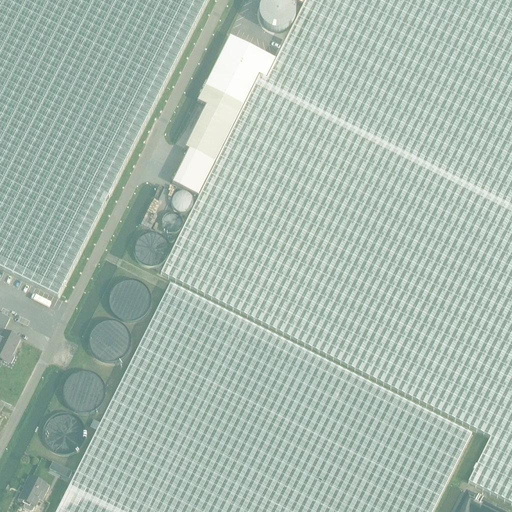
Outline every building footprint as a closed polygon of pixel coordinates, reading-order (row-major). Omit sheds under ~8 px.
[(0,0),(0,269),(57,298),(105,204),(100,201),(104,194),(109,196),(187,40),(207,0),(0,0)] [(511,505),(511,0),(305,0),(303,6),(276,61),(266,81),(259,77),(216,165),(199,198),(161,275),(490,439),(468,484),(511,505)] [(292,18),(292,15),(291,12),(290,9),(288,6),(286,4),(283,2),(279,1),(275,0),(271,0),(268,1),(265,3),(263,5),(260,8),(258,11),(257,14),(257,18),(257,21),(258,24),(259,27),(261,30),(263,32),(266,34),(269,35),(274,36),(278,36),(281,35),(284,33),(286,31),(289,28),(291,25),(292,22),(292,18)] [(216,165),(259,77),(266,81),(276,61),(260,53),(259,55),(230,40),(222,58),(220,57),(197,103),(206,107),(185,149),(189,151),(216,165)] [(189,151),(173,184),(199,198),(216,165),(189,151)] [(193,204),(193,203),(193,201),(192,199),(190,196),(187,193),(184,192),(182,192),(180,192),(177,193),(174,195),(172,197),(171,199),(171,201),(170,203),(170,206),(171,207),(172,210),(174,211),(175,213),(177,214),(181,215),(183,215),(186,214),(188,213),(190,211),(192,208),(193,206),(193,204)] [(182,227),(182,226),(179,219),(176,217),(172,215),(168,216),(166,217),(164,218),(163,219),(161,222),(161,224),(160,226),(161,228),(161,230),(163,233),(166,236),(169,237),(171,237),(175,237),(177,236),(179,234),(180,233),(181,230),(182,227)] [(170,253),(169,249),(168,245),(166,241),(164,239),(161,237),(158,235),(155,234),(151,234),(148,234),(144,235),(141,236),(137,239),(135,241),(133,245),(132,249),(132,252),(132,256),(133,260),(135,263),(137,265),(139,268),(143,270),(146,271),(150,272),(153,271),(157,270),(160,269),(164,266),(167,263),(168,260),(169,257),(170,253)] [(56,511),(431,511),(470,436),(169,286),(56,511)] [(0,325),(5,328),(10,319),(0,314),(0,325)] [(12,357),(20,340),(3,332),(1,335),(0,334),(0,361),(8,365),(9,363),(11,365),(14,358),(12,357)] [(87,444),(86,441),(86,439),(84,437),(83,435),(81,433),(79,433),(75,432),(72,432),(70,433),(68,434),(66,435),(63,439),(63,441),(62,444),(62,446),(63,448),(64,450),(66,453),(68,454),(69,455),(72,456),(74,456),(77,456),(79,455),(81,454),(83,453),(86,449),(86,447),(87,444)] [(52,463),(49,470),(55,473),(59,466),(52,463)] [(26,485),(19,500),(25,503),(23,507),(24,510),(28,511),(31,511),(32,511),(34,508),(38,501),(42,502),(49,488),(46,486),(46,485),(29,477),(25,485),(26,485)]
